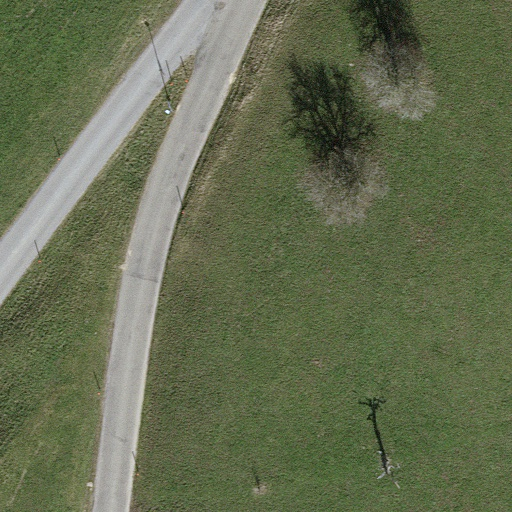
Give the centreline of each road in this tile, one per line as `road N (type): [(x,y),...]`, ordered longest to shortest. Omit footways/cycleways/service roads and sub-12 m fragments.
road 1 (unclassified): [(125,511),(143,330),(228,0)]
road 2 (unclassified): [(223,0),(0,301)]
